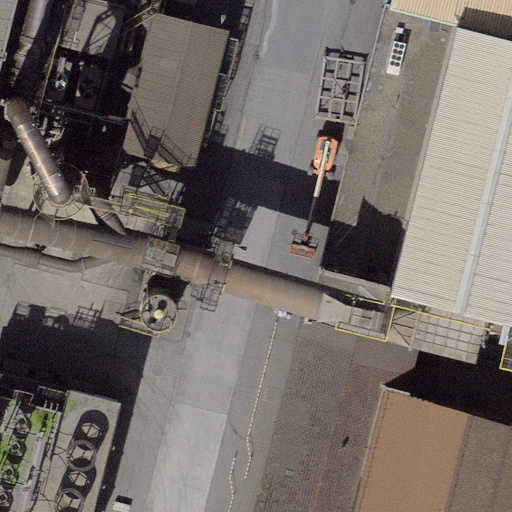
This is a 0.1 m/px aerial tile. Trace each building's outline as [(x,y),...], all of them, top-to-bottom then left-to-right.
[(0,0),(0,48),(12,0),(0,0)] [(60,0),(50,42),(105,56),(115,12),(148,20),(153,0),(60,0)] [(511,0),(386,0),(307,320),(375,337),(387,290),(511,320),(511,0)] [(123,149),(187,165),(220,33),(166,19),(159,47),(149,45),(123,149)] [(47,56),(30,124),(84,138),(101,70),(47,56)] [(256,511),(360,511),(394,381),(401,352),(368,344),(363,362),(299,346),(256,511)] [(510,511),(511,412),(394,381),(360,511),(510,511)] [(81,511),(105,412),(0,387),(0,511),(81,511)]
